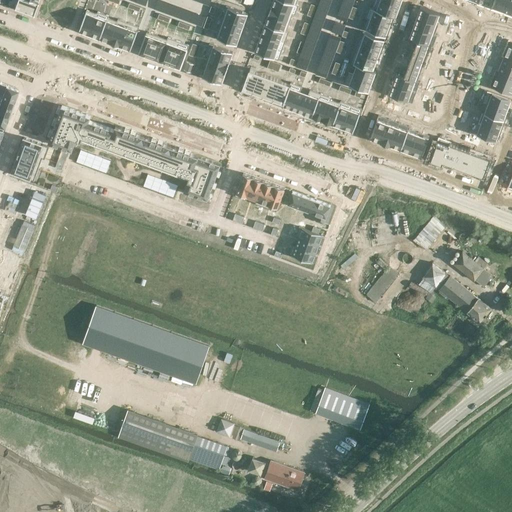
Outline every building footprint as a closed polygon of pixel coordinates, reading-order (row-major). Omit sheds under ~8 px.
[(13,6),(13,7),(14,8),(31,14),(32,14),(33,13),(36,3),(37,3),(37,2),(30,0),(16,0),(14,6),(13,6)] [(273,0),(272,6),(293,14),(295,15),(298,5),(296,4),(296,5),(283,0),(273,0)] [(375,0),(372,8),(393,16),(396,17),(399,7),(380,0),(375,0)] [(487,0),(486,4),(504,11),(508,0),(487,0)] [(226,6),(223,17),(244,24),(247,14),(248,14),(226,6)] [(272,6),(268,15),(289,23),(293,14),(272,6)] [(421,6),(418,17),(437,24),(440,13),(421,6)] [(370,7),(366,18),(368,19),(368,18),(389,26),(393,16),(372,8),(370,7)] [(87,10),(79,32),(80,32),(90,35),(97,14),(87,10)] [(97,14),(90,35),(99,39),(100,39),(107,18),(108,18),(109,16),(98,12),(97,14)] [(265,24),(286,32),(286,31),(289,23),(268,15),(265,24)] [(223,17),(219,27),(240,34),(244,24),(223,17)] [(418,17),(414,27),(433,34),(437,24),(418,17)] [(107,18),(100,39),(110,43),(118,22),(117,21),(108,18),(107,18)] [(368,19),(364,29),(385,37),(386,36),(385,36),(389,26),(368,18),(368,19)] [(118,22),(110,43),(120,46),(129,23),(118,19),(117,21),(118,22)] [(129,23),(120,46),(130,50),(130,51),(139,27),(129,23)] [(265,24),(262,33),(285,42),(289,32),(286,31),(286,32),(265,24)] [(219,27),(215,37),(237,45),(237,44),(240,34),(219,27)] [(414,27),(410,37),(418,40),(429,44),(433,34),(414,27)] [(147,32),(139,53),(145,56),(149,58),(157,36),(147,32)] [(363,32),(359,42),(380,50),(384,40),(363,32)] [(262,33),(258,42),(282,51),(285,42),(262,33)] [(157,36),(149,58),(155,59),(160,61),(167,40),(157,36)] [(167,40),(160,61),(166,63),(170,65),(178,41),(168,37),(167,40)] [(418,40),(412,58),(423,62),(429,44),(418,40)] [(178,41),(170,65),(180,69),(189,45),(178,41)] [(255,51),(278,60),(282,51),(258,42),(256,50),(255,51)] [(359,42),(355,52),(376,60),(380,50),(359,42)] [(209,44),(205,55),(208,56),(208,55),(229,63),(229,62),(233,53),(233,52),(209,44)] [(355,52),(352,63),(357,65),(357,64),(373,70),(376,60),(355,52)] [(208,56),(204,66),(206,67),(207,66),(226,73),(225,74),(226,74),(230,62),(229,62),(229,63),(208,55),(208,56)] [(511,58),(505,56),(499,71),(511,76),(511,58)] [(412,58),(405,76),(416,80),(423,62),(412,58)] [(184,69),(183,70),(192,73),(192,72),(194,65),(195,65),(195,64),(187,61),(186,62),(187,62),(184,69)] [(353,74),(353,75),(372,81),(375,72),(376,72),(376,71),(373,70),(357,64),(357,65),(353,74)] [(203,76),(203,77),(222,84),(222,83),(225,74),(226,73),(207,66),(206,67),(203,76)] [(243,88),(242,88),(243,89),(253,92),(263,96),(270,77),(250,70),(249,69),(249,70),(243,88)] [(511,76),(499,71),(493,86),(511,94),(511,76)] [(349,72),(345,84),(349,85),(368,92),(369,91),(368,91),(372,81),(353,75),(353,74),(349,72)] [(397,73),(393,83),(412,90),(416,80),(405,76),(397,73)] [(270,77),(263,96),(264,96),(273,99),(273,100),(274,100),(283,103),(284,103),(290,84),(270,77)] [(0,105),(11,109),(17,93),(15,89),(0,83),(0,105)] [(283,103),(282,106),(283,106),(293,110),(302,87),(291,83),(290,84),(284,103),(283,103)] [(393,83),(390,94),(408,101),(412,90),(393,83)] [(310,90),(301,113),(302,113),(311,117),(312,117),(321,94),(310,90)] [(493,92),(489,103),(508,110),(511,99),(493,92)] [(321,94),(312,117),(322,121),(330,100),(331,97),(321,94)] [(330,100),(322,121),(332,124),(340,103),(330,100)] [(332,124),(332,125),(333,125),(342,128),(351,105),(340,101),(340,103),(332,124)] [(489,103),(485,113),(504,120),(508,110),(489,103)] [(0,126),(4,128),(11,109),(0,105),(0,126)] [(351,105),(342,128),(352,132),(353,132),(362,109),(351,105)] [(62,106),(49,142),(72,150),(76,139),(81,141),(82,139),(189,179),(184,191),(207,200),(220,165),(116,126),(114,130),(89,120),(91,116),(62,106)] [(485,113),(482,123),(501,130),(504,120),(485,113)] [(378,119),(371,138),(381,142),(388,123),(378,119)] [(388,123),(381,142),(391,146),(398,127),(388,123)] [(482,123),(478,134),(497,141),(501,130),(482,123)] [(398,127),(391,146),(401,150),(408,131),(398,127)] [(408,131),(401,150),(412,153),(419,134),(408,131)] [(419,134),(412,153),(422,157),(429,138),(419,134)] [(24,137),(20,149),(42,158),(45,159),(49,147),(24,137)] [(438,141),(431,160),(443,165),(449,146),(438,141)] [(450,143),(444,162),(464,169),(471,150),(450,143)] [(20,149),(16,161),(38,169),(42,158),(20,149)] [(471,150),(464,169),(485,177),(492,158),(471,150)] [(16,161),(11,172),(34,181),(38,169),(16,161)] [(244,173),(235,196),(245,200),(246,200),(247,197),(254,177),(244,173)] [(254,177),(247,197),(256,200),(257,201),(264,181),(254,177)] [(256,200),(255,204),(266,208),(274,185),(264,181),(257,201),(256,200)] [(274,185),(266,208),(276,212),(280,201),(283,194),(285,188),(274,185)] [(293,191),(288,204),(307,210),(312,198),(293,191)] [(312,198),(307,210),(318,215),(316,221),(324,224),(331,205),(312,198)] [(434,217),(414,241),(426,250),(446,226),(434,217)] [(452,222),(442,240),(452,246),(462,227),(452,222)] [(296,236),(295,237),(299,238),(299,237),(318,244),(322,235),(318,234),(312,231),(299,227),(296,236)] [(296,246),(315,253),(318,244),(299,237),(299,238),(296,246)] [(292,245),(289,255),(312,263),(315,253),(296,246),(292,245)] [(484,268),(463,251),(453,263),(475,280),(484,268)] [(433,264),(423,276),(437,287),(446,275),(433,264)] [(390,266),(366,294),(376,302),(399,274),(390,266)] [(450,275),(439,290),(467,312),(480,323),(491,308),(479,298),(450,275)] [(196,383),(209,345),(96,305),(83,343),(196,383)] [(369,404),(324,388),(315,412),(359,429),(369,404)] [(219,469),(227,446),(197,436),(191,454),(185,452),(192,433),(128,411),(118,437),(188,461),(189,458),(219,469)] [(94,422),(95,416),(76,412),(75,417),(94,422)] [(233,424),(221,420),(216,432),(229,437),(235,440),(235,438),(239,440),(241,437),(249,439),(248,442),(276,452),(280,442),(233,426),(233,424)] [(253,456),(248,469),(262,474),(267,461),(253,456)] [(303,472),(270,460),(264,478),(297,489),(303,472)]
